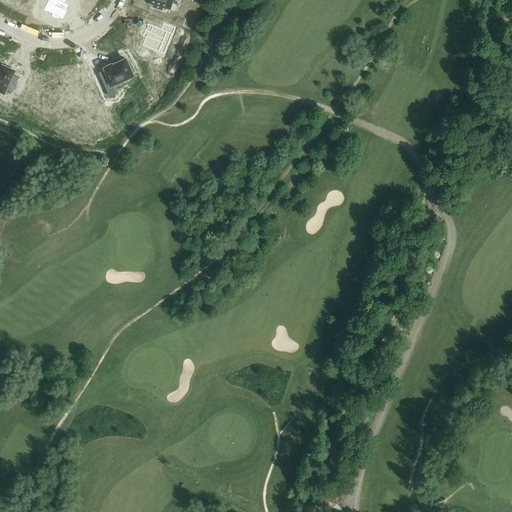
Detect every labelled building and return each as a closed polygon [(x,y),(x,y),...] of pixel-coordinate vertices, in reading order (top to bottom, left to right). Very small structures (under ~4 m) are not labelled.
[(50,16),(57,20),(58,18),(62,20),(67,11),(66,10),(68,5),(64,3),(65,0),(47,0),(43,10),(51,14),(50,16)] [(147,0),(147,1),(154,3),(153,7),(162,9),(163,6),(170,8),(172,0),(147,0)] [(145,38),(142,45),(159,52),(167,32),(172,35),(175,28),(163,23),(161,29),(148,24),(143,36),(145,38)] [(109,80),(103,83),(109,96),(116,93),(112,85),(133,75),(126,59),(124,60),(124,59),(123,60),(124,60),(119,62),(118,62),(118,63),(112,65),(112,64),(110,65),(110,64),(109,65),(110,65),(106,67),(105,67),(103,68),(109,80)] [(0,92),(3,94),(6,88),(13,91),(19,78),(12,75),(14,71),(1,66),(0,68),(0,92)] [(35,100),(50,101),(51,79),(41,79),(41,80),(36,79),(36,83),(29,83),(28,95),(35,96),(35,100)] [(101,101),(97,85),(87,87),(86,80),(64,85),(68,100),(88,96),(90,104),(101,101)]
